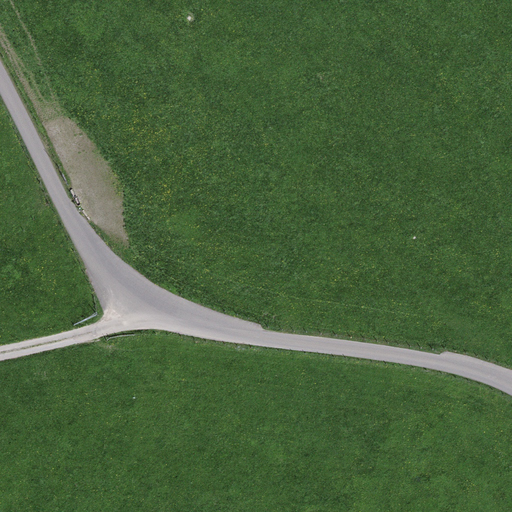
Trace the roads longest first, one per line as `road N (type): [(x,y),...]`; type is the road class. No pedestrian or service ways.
road 1 (unclassified): [(0,77),(82,234),(150,321),(390,354),(511,385)]
road 2 (track): [(150,321),(0,358)]
